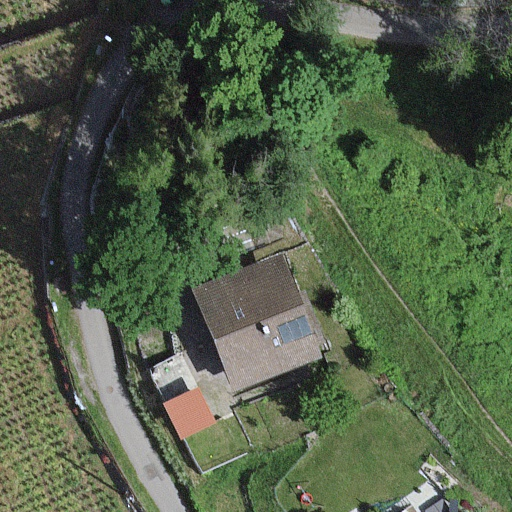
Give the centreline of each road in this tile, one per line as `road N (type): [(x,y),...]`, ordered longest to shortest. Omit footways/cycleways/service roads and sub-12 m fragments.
road 1 (unclassified): [(193,0),(146,27),(117,67),(78,162),(73,206),(80,284),(106,374),(176,511)]
road 2 (unclassified): [(511,26),(391,24),(245,0)]
